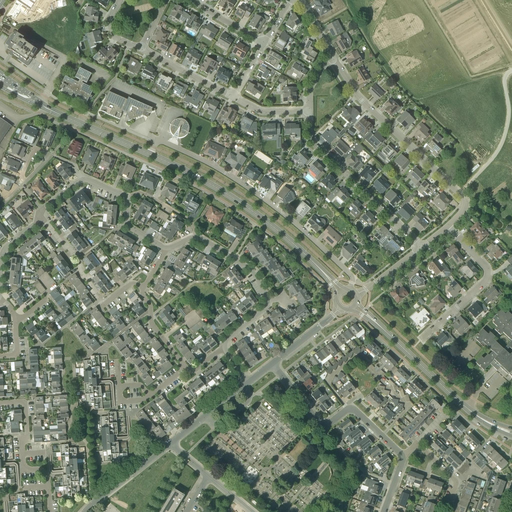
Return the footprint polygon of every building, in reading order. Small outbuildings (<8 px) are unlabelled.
[(15,5),(9,14),(13,17),(12,19),(13,19),(14,17),(16,19),(21,11),(27,15),(36,0),(17,0),(15,5)] [(231,9),(235,2),(231,0),(222,0),(219,6),(225,10),(227,6),(231,9)] [(327,0),(325,0),(323,2),(321,0),(316,0),(314,1),(317,6),(315,7),(318,11),(316,13),(319,11),(321,16),(326,13),(325,13),(330,10),(328,6),(331,4),(330,4),(327,0)] [(179,19),(181,21),(186,13),(183,12),(184,10),(177,5),(171,16),(178,20),(179,19)] [(243,9),(239,7),(235,14),(238,16),(237,16),(241,19),(244,13),(249,16),(253,9),(245,5),(243,9)] [(85,14),(85,15),(88,15),(87,21),(90,22),(97,23),(97,22),(99,15),(96,15),(96,13),(97,9),(86,7),(85,14)] [(285,26),(292,30),(295,25),(297,27),(301,24),(294,14),(291,16),(292,18),(289,19),(285,26)] [(193,30),(196,32),(198,29),(201,23),(199,21),(198,22),(197,21),(198,18),(192,15),(191,17),(189,20),(187,24),(194,28),(193,30)] [(265,20),(267,21),(269,18),(263,15),(261,18),(256,15),(249,26),(258,31),(265,20)] [(333,37),(341,33),(337,27),(340,25),(337,21),(327,26),(329,31),(330,31),(333,37)] [(203,26),(199,32),(203,34),(204,33),(213,38),(217,31),(211,27),(211,26),(208,24),(206,28),(203,26)] [(166,52),(169,46),(171,43),(165,41),(169,34),(161,30),(155,41),(157,42),(156,44),(158,45),(157,47),(166,52)] [(38,51),(27,44),(27,43),(23,40),(24,38),(26,36),(27,35),(19,31),(17,34),(15,37),(12,35),(6,44),(9,46),(7,48),(11,51),(9,53),(13,55),(14,53),(18,56),(20,57),(19,59),(18,60),(27,66),(32,60),(38,51)] [(99,31),(88,34),(90,39),(89,40),(91,48),(96,46),(95,44),(101,42),(99,35),(100,34),(99,31)] [(275,46),(282,50),(286,44),(289,37),(286,35),(283,33),(282,32),(277,40),(278,41),(275,46)] [(343,52),(350,47),(351,41),(346,32),(337,38),(339,41),(336,42),(338,46),(339,45),(343,52)] [(223,33),(217,43),(227,49),(233,41),(229,39),(230,37),(223,33)] [(238,43),(232,53),(239,57),(239,56),(243,58),(248,50),(242,46),(242,45),(238,43)] [(177,47),(173,45),(169,53),(172,54),(172,55),(179,59),(183,52),(176,48),(177,47)] [(305,46),(302,50),(309,54),(306,60),(312,64),(314,60),(317,54),(313,52),(315,50),(310,47),(309,48),(305,46)] [(97,54),(93,58),(95,60),(99,56),(99,57),(101,58),(104,61),(106,59),(108,59),(108,60),(111,62),(114,59),(113,58),(117,54),(115,51),(115,50),(114,51),(112,48),(107,53),(103,48),(97,54)] [(196,66),(201,56),(197,54),(198,52),(190,49),(185,59),(189,61),(187,63),(189,64),(190,63),(196,66)] [(276,69),(282,58),(270,51),(267,56),(268,57),(265,62),(276,69)] [(362,61),(356,51),(346,57),(348,60),(346,61),(351,68),(362,61)] [(134,73),(137,75),(142,65),(136,62),(136,61),(131,58),(126,65),(129,67),(127,71),(133,74),(134,73)] [(213,72),(218,63),(207,58),(203,65),(201,68),(200,70),(208,74),(209,70),(213,72)] [(295,77),(296,76),(300,79),(303,75),(304,76),(305,75),(307,72),(301,68),(303,65),(297,61),(295,64),(293,67),(296,69),(292,75),(295,77)] [(141,75),(153,81),(157,74),(154,72),(154,71),(149,68),(150,67),(147,65),(141,75)] [(257,77),(261,79),(262,77),(265,80),(269,74),(272,77),(275,71),(267,66),(265,70),(260,67),(258,70),(260,71),(257,77)] [(83,81),(87,83),(91,74),(80,68),(75,78),(80,80),(78,83),(65,76),(62,83),(61,83),(59,87),(61,88),(63,89),(62,91),(72,96),(73,95),(76,96),(75,97),(87,103),(89,98),(91,99),(93,96),(91,95),(94,89),(82,83),(83,81)] [(231,74),(221,68),(217,75),(220,77),(219,80),(226,84),(229,80),(228,80),(231,74)] [(370,79),(364,69),(363,68),(355,72),(359,79),(358,80),(361,84),(370,79)] [(162,89),(165,91),(164,93),(167,95),(169,91),(170,89),(174,83),(171,81),(172,79),(168,77),(167,78),(161,75),(156,84),(163,87),(162,89)] [(178,81),(172,92),(179,96),(182,98),(188,87),(178,81)] [(260,95),(264,88),(255,83),(254,86),(250,84),(246,91),(249,93),(254,96),(256,92),(260,95)] [(378,100),(383,94),(374,85),(368,91),(378,100)] [(284,95),(283,95),(283,102),(296,102),(296,93),(297,93),(296,88),(284,89),(284,95)] [(184,102),(185,103),(188,104),(189,103),(193,106),(193,107),(197,109),(199,106),(198,105),(200,101),(201,101),(204,96),(199,93),(195,90),(191,98),(187,96),(185,100),(184,102)] [(149,113),(150,113),(155,111),(155,110),(128,98),(127,100),(109,92),(100,111),(119,119),(122,112),(125,118),(127,114),(127,115),(129,121),(128,121),(128,122),(143,116),(147,118),(149,113)] [(207,101),(203,108),(213,114),(219,103),(212,99),(210,102),(207,101)] [(391,117),(395,113),(396,114),(402,108),(396,102),(394,103),(390,99),(384,105),(387,108),(385,110),(391,117)] [(224,107),(221,114),(217,122),(221,124),(223,121),(229,124),(231,122),(232,123),(235,116),(234,116),(236,112),(228,108),(228,109),(224,107)] [(357,120),(355,119),(359,114),(353,108),(352,110),(349,108),(343,113),(346,116),(344,118),(350,124),(350,123),(352,125),(357,120)] [(411,113),(407,110),(397,121),(406,129),(414,121),(409,116),(411,113)] [(238,127),(247,132),(253,136),(252,131),(257,133),(256,123),(252,123),(252,122),(250,121),(250,120),(249,121),(247,120),(247,119),(246,119),(244,117),(238,127)] [(0,142),(12,126),(0,118),(0,142)] [(186,122),(185,121),(183,120),(182,119),(180,119),(177,119),(176,120),(174,121),(173,122),(172,123),(171,124),(170,126),(170,128),(170,130),(170,131),(171,133),(172,134),(173,136),(178,138),(179,138),(180,138),(182,138),(183,137),(185,136),(186,135),(187,134),(188,133),(189,131),(189,129),(189,128),(189,126),(188,124),(187,123),(186,122)] [(355,127),(364,135),(362,137),(364,139),(370,133),(368,131),(372,127),(368,122),(367,123),(363,119),(355,127)] [(272,135),(279,135),(279,125),(270,125),(269,124),(267,124),(266,125),(266,126),(262,127),(262,137),(268,136),(268,137),(269,138),(271,138),(272,137),(272,135)] [(429,131),(425,127),(421,124),(416,129),(419,131),(414,136),(421,143),(429,135),(427,133),(429,131)] [(285,125),(285,135),(290,135),(290,136),(294,136),(294,138),(297,138),(300,137),(300,129),(299,129),(299,126),(296,126),(295,125),(285,125)] [(38,132),(36,131),(30,128),(26,127),(20,139),(32,144),(38,132)] [(343,129),(340,133),(336,129),(334,131),(331,129),(332,128),(328,132),(326,131),(326,130),(320,137),(321,136),(329,144),(329,145),(335,139),(335,138),(336,137),(339,139),(346,132),(343,129)] [(51,142),(55,133),(46,129),(45,132),(44,135),(42,139),(45,140),(42,146),(49,148),(51,142)] [(375,150),(377,148),(384,140),(379,135),(380,134),(377,131),(373,135),(370,133),(364,139),(368,143),(375,150)] [(436,145),(439,142),(442,139),(437,134),(433,138),(434,138),(427,145),(431,150),(430,151),(432,153),(431,154),(436,158),(442,151),(436,145)] [(25,149),(19,146),(17,145),(20,146),(21,143),(12,140),(11,142),(15,144),(11,153),(23,158),(24,155),(23,154),(25,149)] [(70,146),(67,153),(76,158),(82,145),(73,141),(71,147),(70,146)] [(218,159),(223,148),(208,142),(203,153),(218,159)] [(352,152),(354,150),(359,145),(356,142),(349,149),(341,142),(334,150),(342,157),(345,153),(348,156),(352,152)] [(388,145),(386,146),(384,144),(382,146),(384,149),(381,152),(382,152),(381,153),(386,158),(384,160),(388,163),(397,154),(396,153),(398,152),(391,145),(389,147),(388,145)] [(359,145),(354,150),(359,155),(364,149),(359,145)] [(82,162),(92,167),(98,152),(88,148),(82,162)] [(301,152),(296,156),(294,154),(292,159),(297,162),(298,161),(303,166),(309,160),(305,156),(308,154),(304,150),(302,152),(301,152)] [(238,154),(236,157),(230,153),(229,155),(225,161),(231,165),(230,167),(238,172),(246,159),(238,154)] [(403,168),(404,169),(410,163),(404,158),(403,158),(401,155),(395,162),(398,165),(398,167),(400,166),(401,168),(403,168)] [(109,158),(104,156),(99,166),(101,167),(110,171),(115,160),(109,157),(109,158)] [(364,165),(362,164),(364,161),(363,160),(362,158),(361,158),(358,161),(356,158),(355,159),(352,156),(347,162),(350,165),(349,165),(355,171),(356,169),(358,171),(364,165)] [(16,173),(20,164),(9,159),(7,158),(5,163),(7,164),(6,168),(16,173)] [(314,178),(318,181),(325,174),(322,171),(324,169),(316,162),(309,169),(316,176),(314,178)] [(73,176),(67,169),(71,166),(64,163),(57,168),(58,170),(66,180),(73,176)] [(122,165),(120,169),(124,171),(123,175),(132,179),(136,169),(126,164),(125,167),(122,165)] [(260,174),(260,173),(252,168),(253,166),(250,164),(243,174),(255,182),(256,179),(259,181),(263,175),(260,174)] [(373,172),(371,170),(371,169),(369,166),(367,166),(366,165),(363,168),(365,169),(363,171),(362,172),(359,175),(362,178),(363,178),(368,182),(378,173),(375,170),(374,170),(373,172)] [(409,179),(411,177),(417,183),(418,182),(424,176),(415,168),(407,177),(409,179)] [(59,186),(56,182),(58,180),(52,172),(46,177),(47,179),(46,180),(54,191),(59,186)] [(0,185),(1,185),(3,180),(7,181),(4,189),(9,192),(12,183),(14,184),(15,180),(0,173),(0,185)] [(153,191),(159,179),(145,173),(140,184),(153,191)] [(327,188),(330,190),(336,184),(333,182),(335,180),(329,175),(326,178),(326,177),(321,182),(327,188)] [(282,183),(273,177),(270,181),(264,177),(261,181),(262,182),(259,186),(265,190),(266,188),(269,190),(271,187),(273,188),(273,189),(276,191),(282,183)] [(381,195),(388,188),(384,184),(387,181),(382,177),(373,186),(376,188),(375,189),(381,195)] [(35,190),(34,190),(41,200),(48,195),(43,188),(44,187),(39,181),(32,187),(35,190)] [(161,195),(172,201),(178,189),(167,183),(161,195)] [(426,183),(418,191),(422,194),(424,192),(427,196),(429,193),(431,195),(437,188),(433,184),(431,187),(426,183)] [(290,202),(292,199),(291,195),(292,193),(284,187),(277,196),(282,200),(284,204),(290,202)] [(336,196),(344,202),(350,196),(345,192),(346,191),(343,188),(340,191),(337,188),(326,198),(330,202),(336,196)] [(394,208),(401,201),(396,196),(397,196),(391,190),(384,197),(390,203),(389,203),(394,208)] [(76,196),(82,203),(85,201),(88,205),(91,202),(82,191),(76,196)] [(441,193),(433,202),(442,211),(451,202),(441,193)] [(185,209),(194,214),(199,206),(195,204),(198,199),(189,194),(185,202),(188,204),(185,209)] [(79,205),(82,203),(76,196),(70,200),(71,202),(69,203),(73,208),(77,213),(82,209),(79,205)] [(406,204),(412,198),(410,196),(404,202),(406,204)] [(31,211),(29,209),(32,206),(28,200),(16,208),(24,219),(28,216),(26,215),(31,211)] [(350,212),(355,218),(361,211),(359,208),(361,205),(356,200),(350,207),(353,209),(350,212)] [(108,203),(105,201),(104,205),(104,208),(108,208),(107,212),(116,213),(117,206),(108,205),(108,203)] [(140,207),(141,207),(149,212),(153,206),(144,201),(140,207)] [(309,213),(312,208),(309,206),(308,207),(303,202),(302,201),(298,206),(298,207),(295,211),(294,211),(293,212),(299,216),(299,215),(303,218),(308,212),(309,213)] [(407,220),(414,213),(411,210),(410,211),(404,206),(398,212),(402,216),(403,216),(407,220)] [(58,220),(65,215),(63,212),(66,209),(64,207),(54,215),(58,220)] [(141,207),(137,212),(146,217),(150,212),(149,212),(141,207)] [(212,221),(212,222),(217,225),(224,215),(211,207),(206,216),(208,218),(209,216),(214,219),(213,220),(212,221)] [(146,218),(146,217),(137,212),(134,218),(142,223),(146,225),(149,220),(146,218)] [(366,225),(369,228),(375,221),(373,219),(374,217),(368,212),(365,214),(361,218),(367,224),(366,225)] [(13,214),(12,215),(11,213),(9,213),(5,216),(4,218),(6,219),(5,220),(14,231),(22,225),(13,214)] [(427,226),(421,220),(424,218),(418,213),(412,219),(417,223),(414,225),(417,228),(416,228),(420,232),(423,228),(424,229),(427,226)] [(65,215),(58,220),(62,225),(69,220),(72,217),(71,215),(68,218),(65,215)] [(318,232),(324,226),(323,226),(324,225),(324,224),(325,224),(325,223),(325,222),(325,221),(324,221),(324,220),(323,220),(322,220),(321,220),(320,220),(320,221),(319,221),(319,222),(316,219),(316,218),(314,216),(308,222),(312,226),(311,228),(317,233),(318,231),(318,232)] [(76,227),(78,225),(77,223),(72,217),(69,220),(62,225),(66,231),(68,229),(70,231),(76,227)] [(102,228),(109,228),(110,226),(115,226),(116,219),(107,218),(106,222),(103,222),(102,228)] [(178,229),(180,231),(184,225),(175,219),(172,225),(178,229)] [(232,220),(229,224),(226,228),(226,229),(233,233),(231,236),(235,238),(239,240),(241,237),(243,237),(246,231),(246,229),(242,227),(232,220)] [(477,222),(476,223),(470,229),(475,235),(473,237),(479,244),(489,235),(477,222)] [(0,240),(0,241),(8,234),(0,223),(0,240)] [(174,235),(178,229),(172,225),(169,223),(166,229),(174,235)] [(333,247),(341,238),(329,226),(323,232),(326,235),(323,238),(326,242),(327,241),(333,247)] [(373,236),(376,238),(379,241),(378,242),(381,245),(388,238),(385,235),(389,231),(383,226),(373,236)] [(72,243),(79,237),(77,234),(80,232),(76,227),(70,231),(72,234),(68,237),(72,243)] [(171,240),(174,235),(166,229),(162,235),(171,240)] [(109,241),(114,244),(117,246),(119,243),(124,235),(118,232),(116,236),(113,234),(109,241)] [(35,237),(40,245),(45,241),(46,241),(48,239),(44,235),(42,237),(40,233),(35,237)] [(117,246),(119,247),(123,249),(125,246),(129,238),(124,235),(119,243),(117,246)] [(35,249),(40,245),(35,237),(29,241),(35,249)] [(79,237),(72,243),(76,248),(83,242),(86,240),(84,238),(81,240),(79,237)] [(388,238),(381,245),(384,248),(385,247),(393,254),(396,250),(397,251),(403,245),(394,237),(391,241),(388,238)] [(134,244),(135,242),(129,238),(125,246),(123,249),(131,254),(133,251),(136,246),(134,244)] [(35,249),(29,241),(25,245),(30,252),(35,249)] [(248,247),(254,256),(254,257),(264,251),(264,250),(257,241),(248,247)] [(348,261),(352,256),(351,256),(355,252),(355,251),(357,249),(348,241),(346,243),(345,242),(343,244),(343,247),(342,248),(342,256),(348,261)] [(84,254),(92,247),(88,243),(85,245),(83,242),(76,248),(80,253),(81,252),(81,253),(82,252),(84,254)] [(496,260),(503,254),(499,250),(500,249),(496,244),(494,246),(492,243),(486,248),(489,251),(490,252),(487,255),(491,260),(494,258),(496,260)] [(30,252),(25,245),(19,249),(20,251),(17,254),(23,258),(27,261),(28,259),(27,259),(32,255),(30,252)] [(450,257),(451,256),(457,264),(463,259),(457,252),(458,251),(453,245),(445,251),(450,257)] [(152,260),(154,256),(156,254),(148,250),(146,248),(142,254),(144,256),(152,260)] [(184,249),(181,254),(191,261),(193,256),(194,255),(191,253),(193,251),(188,248),(187,250),(184,249)] [(254,257),(256,256),(263,266),(265,264),(273,259),(266,249),(264,250),(264,251),(254,257)] [(87,266),(95,260),(91,255),(93,254),(90,251),(83,257),(85,259),(83,261),(87,266)] [(12,258),(11,265),(20,266),(23,266),(24,259),(26,261),(27,261),(23,258),(17,254),(17,256),(16,259),(12,258)] [(61,256),(60,255),(58,256),(56,254),(51,258),(57,265),(64,260),(61,256)] [(185,264),(188,266),(190,268),(191,265),(186,262),(188,259),(191,261),(181,254),(177,260),(185,264)] [(208,269),(209,267),(214,259),(207,255),(206,257),(204,255),(199,264),(202,265),(203,264),(206,266),(205,267),(208,269)] [(364,259),(360,255),(355,260),(358,262),(354,267),(358,270),(358,269),(362,273),(362,275),(363,276),(365,276),(366,274),(366,273),(369,269),(361,262),(364,259)] [(152,260),(144,256),(141,261),(141,262),(148,266),(152,260)] [(132,257),(127,261),(124,263),(127,266),(132,273),(138,269),(136,267),(139,265),(134,260),(132,257)] [(272,274),(274,273),(281,268),(275,258),(273,259),(265,264),(272,274)] [(103,267),(102,266),(101,265),(97,259),(95,260),(87,266),(92,272),(94,270),(96,272),(101,268),(103,267)] [(220,263),(214,259),(209,267),(211,270),(210,272),(216,276),(220,269),(218,267),(220,263)] [(68,265),(64,260),(57,265),(61,270),(68,265)] [(181,274),(183,271),(181,270),(185,264),(177,260),(174,266),(176,267),(174,269),(180,273),(181,274)] [(429,266),(428,267),(428,268),(428,269),(428,270),(429,270),(430,271),(431,271),(432,271),(433,270),(436,275),(434,277),(444,270),(436,260),(433,263),(432,262),(426,267),(427,267),(429,265),(429,266)] [(464,273),(465,272),(470,278),(477,272),(469,262),(461,270),(464,273)] [(122,270),(127,277),(132,273),(127,266),(124,263),(122,265),(125,268),(122,270)] [(65,280),(67,278),(72,275),(70,272),(72,270),(68,265),(61,270),(61,271),(59,272),(65,280)] [(280,283),(281,282),(282,283),(285,281),(284,281),(290,276),(284,266),(281,268),(274,273),(280,283)] [(98,275),(93,278),(93,279),(97,284),(104,278),(102,275),(105,273),(101,268),(96,272),(98,275)] [(170,278),(174,273),(180,277),(181,274),(180,273),(174,269),(172,272),(166,268),(163,274),(170,278)] [(225,278),(228,282),(239,274),(236,271),(237,271),(235,268),(231,271),(229,269),(222,275),(225,278)] [(127,277),(122,270),(119,273),(116,270),(112,273),(113,276),(114,277),(118,282),(121,280),(122,281),(127,277)] [(418,275),(418,274),(417,274),(416,274),(411,278),(411,279),(410,280),(411,285),(415,285),(416,288),(424,286),(423,282),(427,280),(428,281),(420,271),(422,274),(418,277),(418,276),(418,275)] [(159,280),(170,286),(171,284),(168,282),(170,278),(163,274),(159,280)] [(239,274),(228,282),(234,290),(238,287),(242,284),(240,282),(244,280),(242,277),(241,277),(239,274)] [(76,289),(82,284),(75,275),(69,279),(76,289)] [(11,290),(18,288),(19,279),(10,278),(9,284),(12,285),(11,290)] [(104,278),(97,284),(101,289),(108,283),(111,281),(109,279),(106,281),(104,278)] [(108,283),(101,289),(105,294),(115,286),(113,284),(115,283),(113,280),(111,281),(108,283)] [(168,288),(172,290),(173,288),(170,286),(159,280),(156,285),(166,291),(168,288)] [(293,297),(295,295),(303,290),(296,280),(286,287),(293,297)] [(450,288),(447,291),(449,294),(449,295),(450,297),(451,297),(452,297),(453,298),(459,293),(458,292),(462,289),(454,281),(448,286),(450,288)] [(86,294),(89,292),(82,284),(76,289),(83,297),(86,294)] [(158,298),(163,290),(166,292),(166,291),(156,285),(153,291),(154,292),(153,295),(158,298)] [(397,303),(408,295),(402,287),(399,290),(397,289),(390,294),(397,303)] [(490,302),(489,301),(495,296),(497,298),(502,294),(498,289),(496,291),(492,287),(484,295),(487,299),(484,301),(487,304),(490,302)] [(18,288),(11,290),(14,294),(12,295),(16,301),(23,296),(19,290),(22,288),(21,288),(18,288)] [(63,298),(56,289),(50,294),(57,303),(63,298)] [(303,290),(295,295),(302,305),(303,304),(311,299),(305,289),(303,290)] [(141,301),(134,292),(128,297),(135,306),(138,303),(141,301)] [(258,302),(252,295),(250,292),(244,296),(246,299),(252,306),(258,302)] [(86,294),(83,297),(80,300),(87,308),(93,303),(86,294)] [(29,304),(34,300),(30,295),(25,299),(23,296),(16,301),(21,306),(27,301),(29,304)] [(244,296),(246,299),(241,303),(247,310),(252,306),(246,299),(244,296)] [(446,304),(438,296),(433,301),(435,303),(429,308),(434,314),(446,304)] [(67,309),(70,307),(63,298),(57,303),(64,312),(67,309)] [(138,303),(135,306),(132,308),(139,317),(145,312),(138,303)] [(234,309),(239,315),(241,313),(242,314),(247,310),(241,303),(234,309)] [(467,310),(473,316),(476,314),(478,315),(482,311),(483,312),(487,309),(483,304),(479,307),(475,303),(467,310)] [(303,304),(302,305),(293,311),(298,318),(300,320),(310,314),(303,304)] [(172,311),(168,305),(160,312),(161,314),(159,316),(163,322),(171,315),(169,313),(172,311)] [(103,317),(96,307),(91,311),(90,309),(84,313),(86,315),(90,313),(97,322),(103,317)] [(116,321),(119,318),(122,316),(115,307),(109,312),(116,321)] [(234,309),(232,307),(230,309),(232,311),(226,315),(232,322),(237,318),(236,317),(239,315),(234,309)] [(44,313),(51,322),(53,320),(54,319),(58,317),(51,308),(44,313)] [(178,310),(184,317),(186,315),(183,310),(181,308),(178,310)] [(64,312),(61,314),(68,324),(74,318),(67,309),(64,312)] [(270,319),(273,323),(274,326),(284,319),(282,316),(278,309),(268,316),(270,319)] [(298,318),(293,311),(292,309),(282,316),(284,319),(288,325),(298,318)] [(429,315),(424,309),(418,314),(416,312),(410,317),(414,321),(416,320),(418,322),(417,323),(421,328),(429,320),(427,317),(429,315)] [(476,338),(475,339),(476,340),(476,341),(477,341),(480,344),(483,347),(485,345),(490,350),(492,352),(491,353),(490,354),(489,356),(487,355),(486,356),(485,357),(483,359),(483,358),(482,358),(481,357),(479,359),(478,360),(478,361),(476,363),(477,364),(480,367),(480,368),(481,369),(484,371),(487,367),(489,365),(490,364),(493,367),(494,365),(494,366),(496,363),(497,362),(500,365),(499,366),(500,368),(507,374),(508,375),(509,374),(511,376),(511,378),(511,379),(511,353),(509,355),(505,352),(509,348),(511,350),(511,320),(511,321),(511,320),(511,318),(511,315),(508,312),(505,314),(501,310),(500,311),(496,315),(497,316),(496,317),(493,320),(494,321),(494,322),(493,323),(497,327),(496,328),(494,330),(500,335),(502,334),(503,333),(509,339),(508,340),(510,342),(508,345),(507,345),(503,349),(501,348),(501,347),(499,345),(496,342),(494,340),(493,339),(494,339),(494,338),(495,337),(492,335),(493,335),(491,334),(489,332),(488,333),(487,334),(485,332),(484,331),(482,330),(481,331),(478,334),(479,335),(477,337),(476,338)] [(54,319),(61,328),(68,324),(61,314),(58,317),(54,319)] [(173,314),(171,315),(163,322),(168,327),(170,326),(171,327),(173,325),(172,324),(175,322),(173,319),(175,318),(173,314)] [(221,319),(227,326),(232,322),(226,315),(221,319)] [(106,328),(110,325),(103,317),(97,322),(104,330),(106,328)] [(452,326),(459,334),(468,326),(460,317),(457,320),(458,321),(452,326)] [(113,323),(120,332),(126,327),(119,318),(116,321),(113,323)] [(216,323),(222,330),(227,326),(221,319),(216,323)] [(277,329),(274,326),(273,323),(270,325),(267,320),(261,324),(267,333),(273,329),(274,331),(277,329)] [(84,332),(77,322),(70,328),(78,337),(84,332)] [(138,322),(131,327),(138,336),(145,331),(142,327),(138,322)] [(35,334),(39,331),(32,323),(25,328),(32,337),(35,335),(35,334)] [(113,323),(110,325),(106,328),(104,330),(106,328),(114,337),(120,332),(113,323)] [(217,335),(217,334),(222,330),(216,323),(208,329),(212,334),(215,332),(217,335)] [(261,336),(267,333),(261,324),(255,328),(257,331),(255,332),(258,338),(261,342),(264,340),(261,336)] [(364,334),(364,331),(359,324),(356,326),(355,324),(351,328),(350,327),(349,328),(355,336),(358,339),(364,334)] [(208,329),(205,325),(203,327),(202,327),(206,332),(210,336),(212,334),(208,329)] [(349,329),(345,332),(350,340),(355,336),(349,328),(348,329),(349,329)] [(42,329),(39,331),(35,334),(35,335),(39,339),(42,343),(49,338),(42,329)] [(148,342),(152,340),(145,331),(138,336),(145,345),(148,342)] [(186,340),(179,331),(172,336),(179,345),(183,342),(185,340),(186,340)] [(85,345),(88,343),(91,340),(84,332),(78,337),(85,345)] [(339,336),(345,344),(350,340),(345,332),(340,336),(340,335),(339,336)] [(451,342),(454,340),(449,334),(446,337),(442,332),(433,340),(439,347),(448,339),(451,342)] [(345,344),(339,336),(338,337),(339,337),(334,341),(340,348),(345,344)] [(112,342),(119,351),(126,346),(132,341),(130,338),(130,337),(123,342),(119,337),(112,342)] [(155,337),(152,340),(148,342),(155,351),(162,346),(155,337)] [(217,344),(214,341),(211,337),(205,341),(211,349),(217,344)] [(88,343),(91,348),(94,352),(101,347),(94,338),(91,340),(88,343)] [(202,338),(194,344),(199,349),(201,348),(205,353),(211,349),(205,341),(202,338)] [(236,345),(239,350),(247,345),(250,343),(246,338),(236,345)] [(179,345),(176,347),(183,356),(190,351),(183,342),(179,345)] [(370,353),(378,345),(376,343),(375,344),(372,342),(366,348),(370,353)] [(333,358),(338,354),(336,351),(330,343),(326,347),(326,346),(325,347),(333,358)] [(190,365),(197,360),(193,354),(199,349),(194,344),(196,346),(190,351),(183,356),(190,365)] [(243,356),(253,349),(252,346),(249,348),(247,345),(239,350),(243,356)] [(378,345),(370,353),(375,357),(373,360),(375,362),(382,355),(380,352),(381,351),(379,349),(380,347),(378,345)] [(126,346),(119,351),(126,360),(129,357),(133,354),(126,346)] [(162,360),(166,357),(169,355),(162,346),(155,351),(162,360)] [(324,348),(320,352),(327,361),(332,357),(333,358),(325,347),(324,348)] [(61,348),(53,348),(54,356),(51,356),(51,360),(54,360),(62,359),(61,348)] [(38,361),(37,349),(29,350),(30,362),(38,361)] [(255,351),(253,349),(243,356),(247,361),(254,356),(252,353),(255,351)] [(133,354),(129,357),(136,366),(143,361),(136,352),(133,354)] [(327,361),(320,352),(316,355),(315,354),(314,355),(322,365),(327,361)] [(386,365),(392,358),(387,353),(379,362),(382,365),(379,368),(376,366),(374,368),(375,373),(379,372),(381,370),(386,365)] [(309,360),(315,367),(316,368),(321,364),(322,365),(314,355),(313,356),(314,356),(309,360)] [(91,361),(83,361),(86,406),(94,406),(95,410),(102,409),(101,387),(100,387),(99,379),(100,379),(99,356),(91,357),(91,361)] [(254,356),(247,361),(250,367),(261,360),(259,357),(256,359),(254,356)] [(160,376),(166,371),(173,366),(166,357),(162,360),(159,362),(161,365),(160,369),(157,372),(160,376)] [(392,358),(386,365),(389,367),(388,368),(387,369),(387,370),(387,371),(387,372),(388,373),(390,374),(392,373),(391,373),(396,368),(394,367),(397,363),(392,358)] [(55,371),(59,370),(63,370),(62,359),(54,360),(55,371)] [(30,373),(35,372),(39,372),(38,361),(30,362),(30,373)] [(143,375),(147,372),(150,370),(143,361),(136,366),(143,375)] [(15,374),(19,373),(23,373),(23,362),(14,362),(15,374)] [(220,362),(215,366),(221,374),(228,368),(224,362),(221,364),(220,362)] [(215,366),(210,371),(215,378),(218,375),(220,378),(223,376),(221,374),(215,366)] [(394,375),(398,380),(406,372),(404,370),(402,371),(400,369),(398,370),(396,368),(391,373),(392,373),(394,375)] [(301,377),(303,380),(310,375),(307,371),(304,374),(299,369),(293,374),(297,380),(301,377)] [(51,371),(52,382),(60,382),(59,370),(55,371),(51,371)] [(215,378),(210,371),(204,375),(206,376),(203,378),(208,384),(212,380),(215,384),(218,382),(215,378)] [(35,372),(30,373),(27,373),(27,384),(36,383),(35,372)] [(143,375),(140,377),(147,386),(154,381),(147,372),(143,375)] [(406,372),(398,380),(403,384),(409,378),(407,375),(408,374),(406,372)] [(23,373),(19,373),(20,385),(27,384),(27,373),(23,373)] [(314,380),(310,375),(303,380),(305,382),(303,384),(308,390),(314,385),(312,382),(314,380)] [(199,378),(194,383),(200,390),(205,386),(208,384),(203,378),(201,380),(199,378)] [(412,394),(414,391),(420,385),(419,385),(419,384),(418,383),(417,383),(415,380),(407,389),(412,394)] [(348,381),(343,385),(350,394),(355,390),(350,383),(348,381)] [(60,382),(52,382),(52,387),(53,394),(61,393),(60,382)] [(28,395),(37,395),(36,383),(27,384),(28,395)] [(200,390),(194,383),(188,387),(189,388),(187,390),(189,393),(193,398),(197,395),(195,393),(200,390)] [(20,385),(20,396),(28,395),(27,384),(20,385)] [(400,392),(402,389),(400,387),(399,389),(394,384),(393,386),(394,391),(397,390),(400,392)] [(350,394),(343,385),(335,391),(339,396),(341,395),(344,398),(350,394)] [(420,385),(414,391),(419,396),(425,390),(422,388),(422,387),(421,386),(420,386),(420,385)] [(187,404),(183,398),(189,393),(187,390),(174,400),(181,409),(184,406),(187,404)] [(320,402),(327,396),(323,391),(321,391),(320,392),(318,390),(311,395),(315,401),(318,399),(320,402)] [(371,404),(378,396),(377,397),(372,393),(366,399),(371,404)] [(59,396),(54,396),(54,400),(59,400),(60,407),(68,407),(67,395),(59,396)] [(161,395),(155,400),(162,409),(168,404),(161,395)] [(329,399),(327,396),(320,402),(322,404),(319,407),(324,413),(330,408),(329,408),(333,405),(328,399),(329,399)] [(382,400),(378,396),(371,404),(376,409),(378,407),(380,408),(388,400),(385,397),(382,400)] [(36,409),(44,408),(43,397),(35,398),(36,409)] [(429,404),(436,410),(439,406),(439,405),(436,403),(433,399),(429,404)] [(172,416),(175,413),(168,404),(162,409),(169,418),(172,416)] [(425,408),(432,414),(436,410),(429,404),(425,408)] [(385,417),(390,411),(393,408),(389,405),(388,406),(387,405),(379,412),(385,417)] [(181,409),(178,411),(185,420),(191,415),(184,406),(181,409)] [(69,418),(68,407),(60,407),(60,414),(59,415),(57,417),(57,419),(65,418),(69,418)] [(45,420),(44,408),(36,409),(36,420),(41,420),(45,420)] [(390,411),(385,417),(389,422),(396,415),(397,414),(394,412),(395,411),(393,408),(390,411)] [(421,412),(428,418),(432,414),(425,408),(421,412)] [(22,410),(19,410),(13,411),(14,422),(19,422),(22,421),(22,410)] [(136,415),(142,424),(149,419),(142,410),(136,415)] [(172,423),(169,425),(172,430),(179,425),(185,420),(178,411),(175,413),(172,416),(176,421),(173,423),(172,423)] [(117,435),(118,435),(116,412),(108,413),(108,417),(100,417),(101,421),(99,421),(99,429),(101,429),(104,462),(112,461),(112,466),(120,465),(118,443),(117,443),(117,435)] [(417,416),(424,422),(428,418),(421,412),(417,416)] [(414,420),(420,426),(424,422),(417,416),(414,420)] [(58,430),(66,429),(65,418),(57,419),(58,430)] [(149,419),(142,424),(149,433),(153,431),(156,428),(149,419)] [(339,426),(347,437),(352,433),(352,432),(349,429),(353,426),(348,419),(339,426)] [(33,432),(42,431),(41,420),(36,420),(33,420),(33,432)] [(410,424),(417,430),(420,426),(414,420),(410,424)] [(450,426),(455,431),(462,424),(459,421),(459,422),(456,420),(450,426)] [(19,422),(14,422),(10,422),(11,434),(19,433),(19,422)] [(406,428),(413,434),(417,430),(410,424),(406,428)] [(462,424),(455,431),(460,436),(466,430),(463,427),(464,426),(462,424)] [(156,428),(153,431),(160,440),(166,435),(172,430),(169,425),(166,427),(167,428),(167,429),(166,430),(165,431),(165,430),(163,431),(159,426),(156,428)] [(347,437),(348,436),(356,446),(361,442),(361,441),(359,438),(363,435),(358,428),(352,432),(352,433),(347,437)] [(402,432),(409,438),(413,434),(406,428),(402,432)] [(66,429),(58,430),(50,431),(50,435),(58,434),(59,441),(67,441),(66,429)] [(34,443),(43,442),(42,436),(50,435),(50,431),(42,431),(33,432),(34,443)] [(409,438),(402,432),(398,436),(405,443),(409,438)] [(470,444),(475,438),(470,433),(464,440),(470,444)] [(358,445),(366,455),(371,451),(368,447),(372,444),(367,437),(361,441),(361,442),(356,446),(358,445)] [(481,446),(479,445),(481,443),(475,438),(470,444),(474,449),(473,450),(475,452),(481,446)] [(431,446),(436,451),(442,445),(437,440),(431,446)] [(61,457),(62,468),(63,468),(63,476),(62,476),(64,498),(72,498),(72,494),(80,493),(76,448),(68,449),(68,445),(60,445),(61,453),(53,453),(53,457),(61,457)] [(446,455),(452,448),(450,446),(446,449),(442,445),(436,451),(441,456),(444,453),(446,455)] [(487,456),(494,450),(493,449),(492,448),(489,445),(483,452),(487,456)] [(380,459),(377,456),(382,453),(376,446),(371,451),(366,455),(367,454),(375,464),(380,459)] [(445,460),(450,465),(457,458),(453,453),(455,451),(452,448),(446,455),(448,457),(445,460)] [(494,450),(487,456),(492,461),(498,454),(496,452),(496,451),(495,450),(495,451),(494,450)] [(492,461),(497,465),(503,459),(502,458),(503,458),(501,456),(501,457),(498,454),(492,461)] [(386,455),(380,459),(375,464),(377,463),(382,469),(380,470),(383,474),(386,475),(389,467),(387,465),(391,462),(386,455)] [(462,462),(457,458),(450,465),(455,470),(462,462)] [(503,459),(497,465),(502,470),(508,463),(505,461),(505,460),(504,459),(504,460),(503,459)] [(405,482),(411,485),(412,482),(413,483),(416,474),(409,472),(405,482)] [(416,474),(413,483),(420,485),(419,488),(422,489),(425,480),(423,479),(423,477),(416,474)] [(377,482),(372,481),(370,480),(367,479),(365,486),(368,487),(367,491),(366,491),(374,494),(374,495),(378,496),(381,488),(376,486),(377,482)] [(425,480),(422,489),(425,490),(426,487),(433,490),(436,481),(429,479),(428,481),(425,480)] [(493,486),(503,489),(505,482),(496,479),(493,486)] [(443,484),(436,481),(433,490),(440,492),(443,484)] [(475,485),(475,484),(472,483),(469,482),(466,481),(465,486),(464,486),(463,487),(473,491),(475,485)] [(503,489),(493,486),(491,492),(490,495),(497,497),(497,494),(500,495),(503,489)] [(462,492),(461,493),(471,497),(473,491),(463,487),(464,488),(462,492)] [(179,504),(181,505),(183,503),(181,502),(185,495),(174,489),(165,504),(175,511),(179,504)] [(399,499),(406,502),(409,495),(411,496),(412,493),(404,490),(403,493),(401,492),(399,499)] [(363,498),(365,499),(363,503),(361,502),(374,507),(377,499),(373,498),(374,495),(374,494),(366,491),(363,498)] [(459,498),(459,500),(468,503),(471,497),(461,493),(461,494),(462,494),(460,499),(459,498)] [(34,511),(34,509),(42,508),(42,504),(33,504),(33,497),(25,498),(25,494),(17,495),(17,511),(34,511)] [(489,497),(492,498),(489,504),(498,508),(501,501),(496,499),(497,497),(490,495),(489,497)] [(426,502),(424,508),(433,511),(435,505),(431,504),(432,501),(434,502),(435,501),(427,499),(426,498),(425,501),(426,502)] [(399,506),(398,509),(405,511),(406,509),(404,508),(406,502),(399,499),(397,506),(399,506)] [(468,503),(459,500),(460,500),(458,505),(457,504),(457,506),(466,509),(468,503)] [(371,511),(372,510),(366,508),(367,505),(374,507),(361,502),(358,509),(360,510),(358,511),(371,511)]
